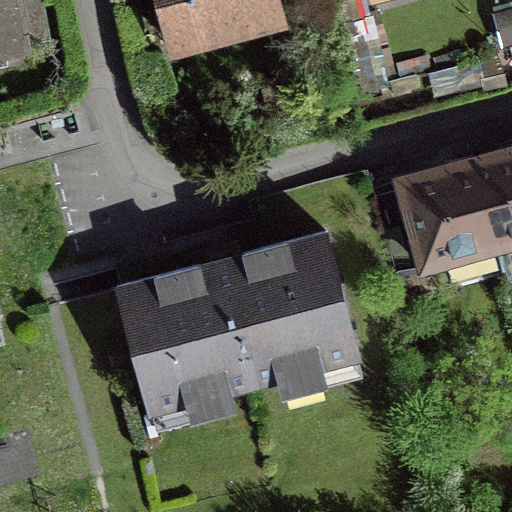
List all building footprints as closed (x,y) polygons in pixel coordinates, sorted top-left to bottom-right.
[(0,0),(0,43),(55,32),(47,0),(0,0)] [(291,16),(286,0),(157,0),(169,47),(291,16)] [(511,3),(491,9),(500,42),(511,39),(511,3)] [(288,113),(280,84),(261,90),(269,119),(288,113)] [(511,147),(478,157),(464,161),(401,178),(426,270),(511,246),(511,147)] [(363,353),(330,229),(223,257),(117,286),(151,410),(363,353)]
